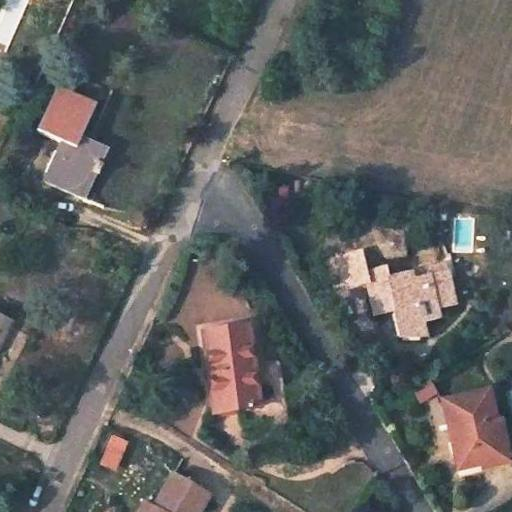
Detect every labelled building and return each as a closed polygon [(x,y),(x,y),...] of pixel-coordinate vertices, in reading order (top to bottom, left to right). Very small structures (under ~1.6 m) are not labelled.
[(95,108),(57,89),(37,131),(60,142),(43,178),(85,198),(107,150),(81,137),(95,108)] [(360,255),(329,262),(336,293),(366,286),(364,275),(362,265),(360,255)] [(375,262),(362,265),(364,275),(377,272),(375,262)] [(377,272),(364,275),(366,286),(373,316),(392,311),(398,338),(422,338),(420,324),(438,320),(436,311),(453,306),(445,272),(442,273),(440,265),(418,270),(421,278),(413,281),(411,275),(385,281),(384,271),(377,272)] [(0,344),(10,325),(0,320),(0,344)] [(249,328),(203,333),(213,415),(260,409),(249,328)] [(424,397),(438,389),(431,377),(417,385),(424,397)] [(488,390),(444,400),(458,470),(508,459),(499,421),(494,422),(488,390)] [(431,419),(434,442),(447,441),(444,417),(431,419)] [(112,434),(98,463),(117,472),(130,442),(112,434)] [(508,459),(458,470),(460,479),(510,468),(508,459)] [(199,511),(209,497),(172,475),(151,509),(141,502),(134,511),(199,511)]
